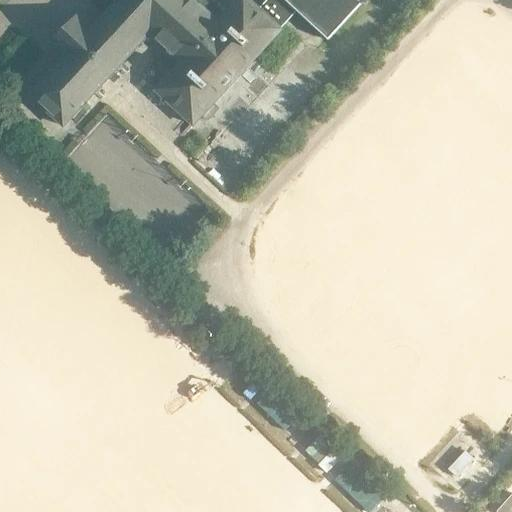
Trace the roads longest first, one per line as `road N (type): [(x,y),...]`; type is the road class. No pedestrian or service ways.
road 1 (track): [(511,441),(448,511),(245,306),(238,286),(245,221),(451,0)]
road 2 (track): [(245,221),(108,97)]
